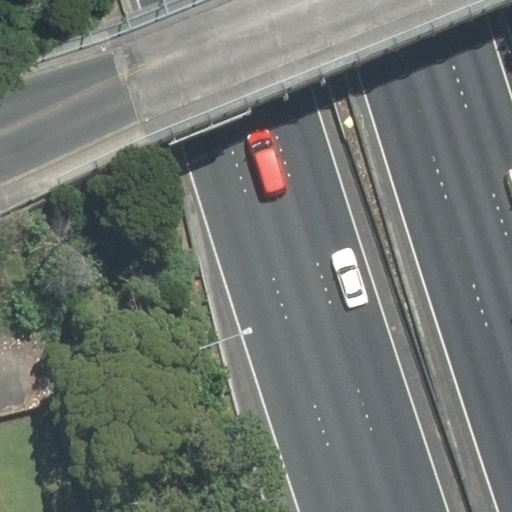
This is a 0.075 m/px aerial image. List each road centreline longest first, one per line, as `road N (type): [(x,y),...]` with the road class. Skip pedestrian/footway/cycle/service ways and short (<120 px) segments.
road 1 (motorway): [(404,511),(238,0)]
road 2 (motorway): [(391,0),(511,394)]
road 3 (secondary): [(0,141),(349,0)]
